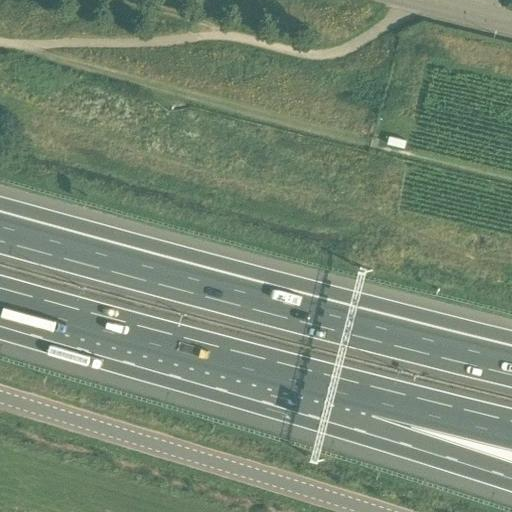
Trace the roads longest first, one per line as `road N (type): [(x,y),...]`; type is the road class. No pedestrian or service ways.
road 1 (motorway): [(511,367),(0,232)]
road 2 (motorway): [(511,338),(206,261),(0,221)]
road 3 (tertiary): [(0,394),(388,511)]
road 4 (motorway): [(0,295),(377,397)]
road 5 (motorway): [(377,397),(511,478)]
road 6 (motorway): [(377,397),(511,429)]
